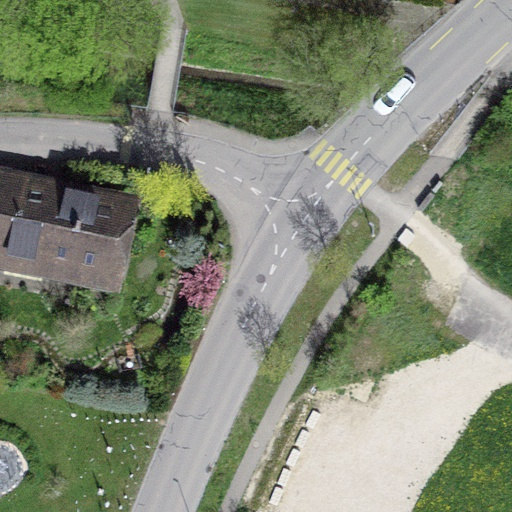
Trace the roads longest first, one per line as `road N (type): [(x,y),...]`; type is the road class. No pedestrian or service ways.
road 1 (unclassified): [(164,511),(251,308),(300,221)]
road 2 (residential): [(300,221),(202,160),(0,142)]
road 3 (unclassified): [(300,221),(340,168),(511,1)]
road 4 (track): [(391,216),(483,310),(511,325)]
